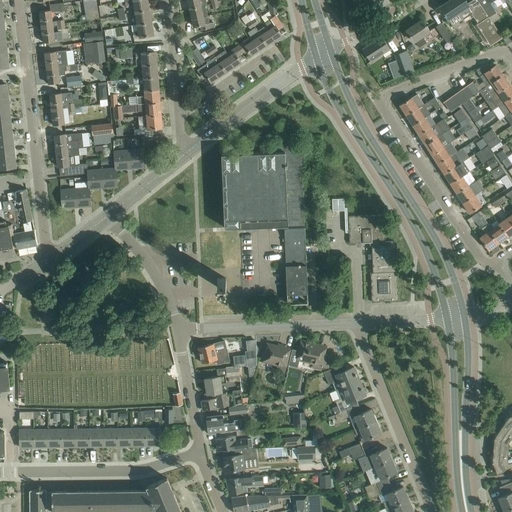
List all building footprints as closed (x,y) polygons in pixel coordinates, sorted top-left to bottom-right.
[(82,0),(85,16),(79,17),(80,22),(99,19),(97,7),(96,0),(82,0)] [(149,9),(147,0),(132,0),(135,12),(149,9)] [(187,0),(190,9),(207,5),(205,0),(187,0)] [(256,8),(261,5),(257,0),(254,0),(252,2),(256,8)] [(463,19),(472,13),(473,12),(468,5),(465,0),(450,0),(440,7),(445,14),(443,15),(444,16),(445,15),(448,19),(459,12),(463,19)] [(491,20),(482,6),(478,0),(476,0),(468,5),(473,12),(472,13),(478,23),(477,24),(487,40),(499,33),(493,23),(491,20)] [(491,20),(493,23),(500,18),(490,3),(491,3),(489,1),(482,6),(491,20)] [(207,5),(190,9),(192,20),(207,16),(203,17),(200,7),(207,5)] [(119,21),(126,19),(123,8),(117,9),(119,21)] [(151,22),(149,9),(135,12),(137,24),(151,22)] [(52,22),(51,10),(39,11),(41,27),(53,25),(53,26),(57,25),(64,24),(64,20),(57,21),(52,22)] [(194,26),(198,26),(201,25),(202,30),(210,28),(208,23),(209,23),(207,16),(192,20),(194,26)] [(265,22),(269,28),(276,38),(282,34),(278,29),(282,26),(275,16),(265,22)] [(422,36),(430,31),(422,19),(406,30),(414,42),(415,41),(419,47),(427,42),(422,36)] [(137,24),(131,25),(133,38),(144,36),(154,34),(151,22),(137,24)] [(453,38),(442,22),(437,26),(448,42),(453,38)] [(53,25),(41,27),(43,42),(63,40),(62,31),(53,32),(53,26),(53,25)] [(231,28),(226,30),(229,35),(234,32),(236,31),(235,29),(233,27),(231,28)] [(276,38),(269,28),(266,31),(263,27),(257,31),(266,45),(276,38)] [(257,51),(266,45),(257,31),(255,28),(248,33),(252,40),(251,41),(257,51)] [(84,33),(86,42),(103,39),(102,31),(84,33)] [(192,41),(196,48),(202,45),(205,51),(206,51),(209,56),(214,53),(203,36),(192,41)] [(362,49),(370,61),(390,49),(382,36),(362,49)] [(483,43),(485,49),(503,42),(501,36),(483,43)] [(251,41),(249,38),(239,45),(243,52),(248,49),(251,55),(257,51),(251,41)] [(93,42),(95,62),(105,61),(103,41),(93,42)] [(237,46),(228,52),(234,61),(237,64),(241,61),(237,56),(242,53),(237,46)] [(117,59),(133,58),(133,47),(116,48),(117,59)] [(193,58),(198,65),(205,61),(196,48),(187,55),(189,61),(193,58)] [(228,52),(227,49),(216,56),(223,68),(226,72),(237,64),(234,61),(228,52)] [(62,66),(68,65),(66,50),(44,52),(46,68),(50,67),(58,67),(58,66),(62,66)] [(156,51),(135,53),(136,59),(142,58),(142,65),(157,64),(156,51)] [(406,51),(395,55),(402,75),(413,71),(406,51)] [(6,59),(5,53),(0,53),(0,68),(8,67),(7,59),(6,59)] [(206,63),(216,78),(226,72),(223,68),(216,56),(206,63)] [(215,79),(216,78),(206,63),(199,67),(200,68),(197,70),(203,79),(207,76),(211,81),(215,79)] [(158,76),(157,64),(142,65),(144,77),(158,76)] [(503,74),(496,64),(480,76),(487,85),(503,74)] [(50,67),(46,68),(48,84),(60,82),(59,74),(64,73),(64,70),(70,69),(70,65),(68,65),(62,66),(58,66),(58,67),(50,67)] [(106,80),(105,75),(95,69),(92,74),(101,80),(106,80)] [(491,96),(509,83),(503,74),(487,85),(485,87),(491,96)] [(67,87),(82,84),(81,75),(66,77),(67,87)] [(144,78),(139,78),(139,84),(144,84),(145,91),(159,90),(158,76),(144,77),(144,78)] [(134,84),(133,79),(126,79),(108,81),(108,85),(108,90),(108,92),(109,94),(117,93),(119,93),(119,87),(112,88),(112,84),(117,83),(118,86),(134,84)] [(471,90),(475,86),(473,82),(472,81),(467,85),(471,90)] [(511,96),(511,87),(509,83),(491,96),(498,106),(511,96)] [(467,85),(462,88),(469,98),(474,94),(471,90),(467,85)] [(476,87),(475,86),(471,90),(474,94),(479,91),(476,87)] [(462,88),(458,91),(464,101),(469,98),(462,88)] [(159,90),(145,91),(145,96),(137,96),(138,104),(160,102),(159,90)] [(63,108),(67,108),(68,108),(68,103),(72,103),(71,91),(50,94),(51,109),(55,109),(63,108)] [(458,91),(453,95),(460,105),(461,103),(464,101),(458,91)] [(109,94),(109,95),(110,94),(111,106),(113,106),(118,105),(117,93),(109,94)] [(422,105),(415,95),(400,105),(406,115),(422,105)] [(453,95),(448,98),(455,108),(460,105),(453,95)] [(511,111),(511,110),(511,96),(498,106),(505,116),(511,111)] [(431,105),(433,105),(436,110),(441,107),(434,97),(430,100),(429,101),(431,105)] [(6,98),(0,98),(0,112),(9,112),(8,103),(7,103),(6,98)] [(443,102),(450,111),(455,108),(448,98),(443,102)] [(468,113),(476,107),(469,98),(464,101),(461,103),(468,113)] [(160,102),(138,104),(139,111),(146,110),(147,116),(161,115),(160,102)] [(424,104),(422,105),(406,115),(412,125),(430,113),(424,104)] [(113,106),(114,119),(123,118),(122,105),(118,105),(113,106)] [(475,122),(483,117),(476,107),(468,113),(475,122)] [(55,109),(51,109),(53,125),(63,124),(65,124),(63,108),(55,109)] [(455,113),(461,121),(468,117),(462,108),(455,113)] [(492,110),(483,117),(475,122),(478,127),(496,115),(492,110)] [(9,112),(0,112),(0,126),(9,126),(9,120),(10,120),(9,112)] [(442,120),(447,116),(444,112),(439,115),(442,120)] [(430,113),(412,125),(419,134),(431,127),(424,117),(430,113)] [(141,122),(142,129),(153,128),(162,127),(161,115),(147,116),(138,117),(139,123),(141,122)] [(464,132),(473,127),(469,121),(457,129),(460,135),(464,132)] [(419,134),(425,144),(437,136),(443,133),(444,132),(438,122),(431,127),(419,134)] [(93,136),(114,133),(112,123),(91,125),(93,136)] [(10,131),(9,126),(0,126),(0,140),(12,140),(11,131),(10,131)] [(473,127),(464,132),(469,139),(478,134),(473,127)] [(492,129),(482,136),(486,142),(497,135),(492,129)] [(60,150),(79,148),(84,147),(83,140),(74,141),(73,133),(66,134),(64,134),(54,135),(56,150),(60,150)] [(437,136),(425,144),(431,154),(443,146),(449,142),(443,133),(437,136)] [(458,144),(463,141),(460,135),(455,139),(458,144)] [(491,149),(501,141),(497,135),(486,142),(488,145),(491,149)] [(13,148),(12,140),(0,140),(0,154),(8,154),(12,154),(12,148),(13,148)] [(287,218),(287,225),(288,246),(306,246),(301,145),(281,146),(281,151),(221,153),(224,228),(241,227),(240,218),(287,216),(287,218)] [(444,147),(443,146),(431,154),(438,164),(450,156),(454,153),(448,145),(444,147)] [(481,150),(486,157),(493,152),(491,149),(488,145),(481,150)] [(56,150),(57,159),(56,159),(54,160),(55,165),(56,166),(58,165),(58,166),(69,165),(68,155),(79,154),(79,148),(60,150),(56,150)] [(142,149),(132,150),(128,151),(129,164),(130,167),(135,166),(135,167),(144,167),(142,149)] [(501,161),(507,157),(502,150),(497,154),(501,161)] [(130,167),(129,164),(128,151),(114,152),(115,168),(116,168),(116,169),(124,168),(124,167),(130,167)] [(454,153),(450,156),(438,164),(444,174),(462,162),(455,152),(454,153)] [(12,154),(8,154),(0,154),(0,169),(15,168),(14,159),(13,159),(12,154)] [(511,163),(507,157),(501,161),(506,168),(511,163)] [(462,162),(444,174),(450,183),(463,175),(469,171),(463,161),(462,162)] [(87,164),(68,165),(69,175),(85,173),(84,168),(87,168),(87,164)] [(500,165),(490,172),(495,179),(505,173),(500,165)] [(116,168),(115,168),(101,170),(103,183),(103,186),(108,185),(108,187),(117,186),(116,169),(116,168)] [(103,186),(103,183),(101,170),(88,171),(89,188),(98,188),(97,186),(103,186)] [(469,185),(463,175),(450,183),(457,193),(473,182),(469,185)] [(507,188),(511,184),(511,183),(506,175),(500,178),(507,188)] [(472,190),(476,187),(473,182),(457,193),(463,203),(480,192),(475,194),(472,190)] [(89,188),(75,189),(76,205),(82,205),(82,206),(91,205),(89,188)] [(13,233),(17,248),(37,244),(34,229),(32,220),(33,220),(27,189),(16,191),(17,199),(2,202),(4,209),(5,217),(12,223),(14,233),(13,233)] [(61,190),(62,207),(71,207),(71,205),(76,205),(75,189),(61,190)] [(486,202),(480,192),(463,203),(469,213),(482,205),(486,202)] [(496,200),(500,205),(509,199),(506,194),(496,200)] [(347,207),(344,207),(344,198),(332,199),(332,211),(344,210),(345,232),(348,232),(349,232),(349,230),(348,230),(347,216),(347,207)] [(480,211),(474,214),(467,219),(470,224),(479,218),(482,223),(486,221),(480,211)] [(384,215),(348,216),(349,230),(349,232),(349,243),(371,242),(373,272),(370,272),(372,302),(380,301),(380,300),(390,300),(390,301),(399,300),(397,271),(395,271),(395,261),(397,261),(396,245),(393,245),(393,241),(385,241),(384,215)] [(0,251),(1,251),(1,252),(11,250),(11,249),(14,249),(9,226),(8,226),(7,220),(6,220),(5,220),(0,217),(0,251)] [(511,233),(511,222),(508,217),(498,224),(507,236),(511,233)] [(488,223),(485,225),(490,232),(498,243),(507,236),(498,224),(496,221),(491,224),(490,224),(488,223)] [(481,228),(485,233),(480,237),(489,250),(498,243),(490,232),(485,225),(481,228)] [(307,291),(307,294),(306,256),(285,256),(287,301),(288,301),(287,292),(292,291),(292,292),(293,292),(293,291),(307,291)] [(217,287),(226,287),(226,278),(217,278),(217,287)] [(228,361),(223,341),(198,347),(202,363),(216,360),(217,364),(228,361)] [(289,365),(298,367),(299,360),(313,364),(312,369),(321,371),(322,366),(328,368),(329,364),(331,355),(326,353),(327,347),(319,345),(301,341),(300,347),(299,351),(292,349),(289,365)] [(260,360),(277,364),(276,370),(284,372),(289,349),(265,343),(262,353),(260,360)] [(247,351),(245,351),(247,364),(247,366),(257,365),(256,350),(256,349),(247,351)] [(247,366),(247,364),(245,354),(233,356),(234,367),(239,368),(239,367),(247,366)] [(0,456),(4,456),(4,431),(0,431),(0,384),(0,385),(1,388),(10,386),(7,362),(0,362),(0,456)] [(337,366),(324,371),(329,384),(333,382),(336,390),(337,390),(360,381),(354,367),(340,372),(337,366)] [(218,376),(205,378),(207,394),(222,391),(221,383),(226,382),(225,377),(227,377),(229,377),(229,382),(240,381),(239,368),(234,367),(217,369),(218,376)] [(333,410),(322,414),(324,419),(328,418),(328,417),(347,409),(358,405),(357,401),(352,403),(351,400),(365,394),(360,381),(337,390),(336,390),(330,393),(333,401),(330,402),(333,410)] [(180,392),(178,392),(173,393),(175,406),(182,404),(180,392)] [(216,397),(201,400),(203,410),(229,405),(226,392),(215,394),(216,397)] [(230,415),(246,412),(245,405),(229,408),(230,415)] [(338,421),(350,416),(347,409),(328,417),(328,418),(329,420),(336,417),(338,421)] [(371,409),(354,416),(357,422),(352,424),(354,430),(376,421),(371,409)] [(34,411),(29,411),(19,411),(19,418),(20,418),(20,425),(33,424),(33,418),(34,418),(34,411)] [(293,412),(294,428),(306,427),(306,412),(293,412)] [(222,415),(206,417),(208,434),(236,430),(246,429),(248,429),(246,418),(234,419),(235,423),(223,424),(222,415)] [(509,416),(507,417),(508,418),(501,427),(511,434),(511,415),(509,417),(509,416)] [(354,430),(357,435),(359,434),(362,441),(381,433),(376,421),(354,430)] [(495,436),(494,438),(493,450),(508,451),(509,443),(511,439),(511,434),(501,427),(495,436)] [(132,446),(132,428),(118,429),(118,445),(123,445),(123,446),(132,446)] [(146,444),(146,428),(132,428),(132,446),(140,446),(140,444),(146,444)] [(160,428),(150,428),(146,428),(146,444),(151,444),(151,446),(160,445),(160,428)] [(48,447),(48,429),(34,430),(34,446),(39,446),(39,447),(48,447)] [(62,445),(62,429),(48,429),(48,447),(56,447),(56,445),(62,445)] [(76,446),(76,429),(62,429),(62,445),(67,445),(67,447),(76,446)] [(90,445),(90,429),(76,429),(76,446),(84,446),(84,445),(90,445)] [(104,446),(104,429),(90,429),(90,445),(95,445),(95,446),(104,446)] [(118,445),(118,429),(104,429),(104,446),(112,446),(112,445),(118,445)] [(19,430),(20,447),(28,447),(28,446),(34,446),(34,430),(19,430)] [(226,436),(216,438),(217,451),(223,450),(231,449),(240,448),(239,448),(249,447),(253,446),(251,437),(236,439),(236,435),(226,436)] [(283,438),(284,446),(299,445),(298,437),(283,438)] [(312,440),(305,440),(305,446),(315,446),(316,446),(316,438),(312,438),(312,440)] [(363,449),(360,443),(339,451),(342,458),(343,457),(363,449)] [(297,446),(297,459),(315,458),(315,446),(305,446),(297,446)] [(240,448),(231,449),(223,450),(224,457),(223,456),(224,464),(223,465),(224,470),(225,470),(225,471),(244,469),(243,459),(256,458),(255,448),(240,448)] [(366,457),(371,469),(392,460),(387,448),(383,449),(378,451),(370,454),(366,457)] [(365,455),(363,449),(351,454),(354,459),(358,458),(365,455)] [(492,463),(496,473),(511,466),(511,461),(509,463),(507,459),(508,451),(493,450),(492,461),(492,463)] [(392,460),(371,469),(370,469),(375,481),(376,480),(387,476),(388,475),(397,472),(392,460)] [(319,474),(320,486),(331,486),(330,474),(319,474)] [(245,476),(226,480),(229,493),(245,491),(244,484),(263,483),(263,476),(245,476)] [(52,511),(145,510),(146,511),(180,511),(167,478),(146,486),(148,490),(52,491),(52,492),(46,492),(46,489),(30,490),(30,511),(45,511),(46,510),(52,510),(52,511)] [(365,486),(367,493),(379,488),(377,481),(365,486)] [(511,482),(511,481),(499,487),(503,496),(498,498),(504,511),(511,508),(511,482)] [(383,502),(385,508),(408,498),(403,486),(399,488),(394,490),(386,493),(389,500),(383,502)] [(379,488),(367,493),(369,498),(378,495),(382,493),(379,488)] [(321,511),(320,493),(306,495),(307,507),(307,511),(321,511)] [(231,497),(233,511),(240,511),(270,506),(270,505),(279,503),(278,498),(289,498),(290,501),(293,501),(292,494),(268,495),(246,497),(246,494),(231,497)] [(306,494),(292,494),(293,501),(294,508),(307,507),(306,495),(306,494)] [(408,498),(385,508),(387,511),(409,511),(413,510),(414,510),(411,504),(410,504),(408,498)]
